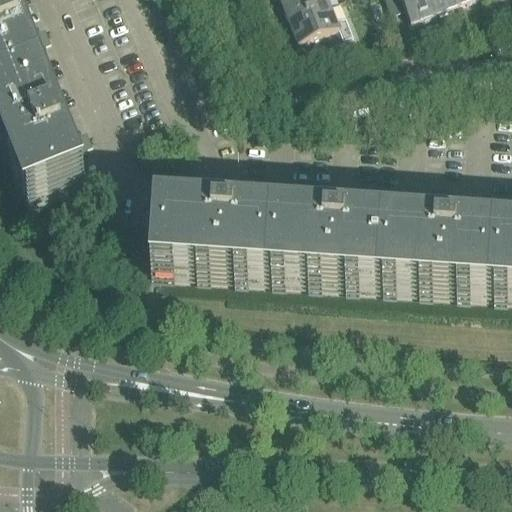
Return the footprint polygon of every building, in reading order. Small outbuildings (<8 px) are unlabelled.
[(0,0),(0,124),(47,106),(30,64),(47,57),(39,38),(22,44),(3,0),(0,0)] [(291,0),(279,5),(289,29),(330,12),(324,0),(291,0)] [(385,0),(392,17),(403,13),(405,18),(411,32),(435,22),(426,0),(385,0)] [(426,0),(435,22),(460,12),(454,0),(426,0)] [(454,0),(460,12),(484,3),(482,0),(454,0)] [(330,12),(289,29),(299,53),(313,48),(318,46),(323,57),(353,45),(346,27),(336,28),(330,12)] [(64,148),(50,113),(47,106),(0,124),(0,150),(30,226),(66,212),(86,204),(71,167),(88,160),(81,141),(64,148)] [(276,296),(276,293),(280,236),(235,233),(236,215),(216,214),(215,232),(156,228),(152,291),(176,292),(176,289),(276,296)] [(276,296),(388,303),(392,244),(346,241),(347,223),(326,222),(325,240),(280,236),(276,293),(276,296)] [(388,303),(498,311),(502,252),(457,249),(458,230),(438,229),(437,247),(392,244),(388,303)] [(511,252),(502,252),(498,311),(511,311),(511,252)]
